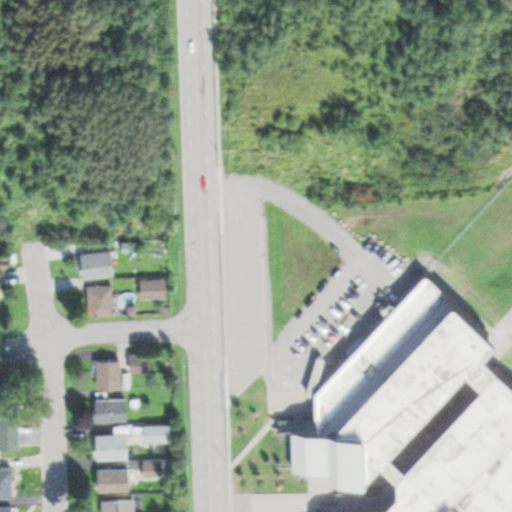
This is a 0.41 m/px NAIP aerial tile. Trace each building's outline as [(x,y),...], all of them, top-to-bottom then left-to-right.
[(116,255),(86,256),(86,280),(116,279),(116,255)] [(511,511),(511,382),(480,355),(490,343),(490,333),(425,277),(322,396),(322,430),(303,430),(298,432),(298,465),(331,466),(337,475),(357,475),(380,460),(381,460),(398,475),(398,488),(382,506),(368,506),(358,511),(511,511)] [(146,283),(146,300),(169,300),(169,283),(146,283)] [(93,289),(93,317),(116,317),(116,289),(93,289)] [(134,373),(154,373),(154,358),(134,358),(134,373)] [(124,363),(101,363),(101,390),(124,390),(124,363)] [(130,402),(99,402),(99,421),(130,421),(130,402)] [(22,406),(3,406),(3,449),(22,449),(22,406)] [(174,426),(149,426),(149,441),(174,441),(174,426)] [(130,460),(130,435),(99,435),(99,460),(130,460)] [(168,460),(148,461),(149,476),(169,475),(168,460)] [(0,497),(15,497),(15,469),(0,469),(0,497)] [(102,471),(102,492),(132,492),(132,471),(102,471)] [(137,511),(138,500),(107,500),(106,511),(137,511)]
